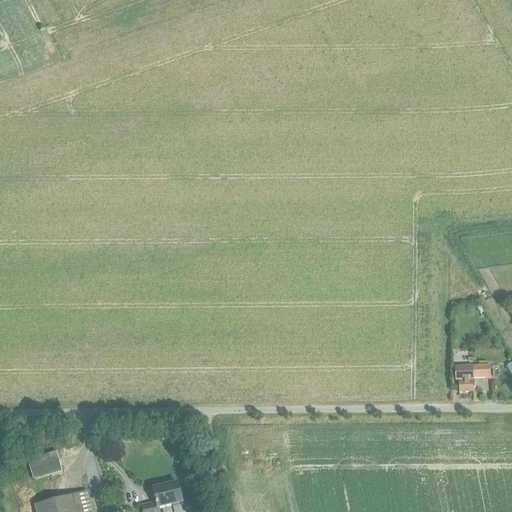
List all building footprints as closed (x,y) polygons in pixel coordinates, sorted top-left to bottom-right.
[(476,305),(480,313),(486,310),(482,302),(476,305)] [(457,380),(459,380),(460,394),(475,393),(474,379),(491,378),(490,366),(457,367),(457,380)] [(34,482),(63,473),(57,454),(28,462),(34,482)] [(159,474),(169,471),(168,465),(158,468),(159,474)] [(158,503),(143,506),(143,511),(160,511),(159,508),(182,503),(178,484),(154,489),(158,503)] [(35,506),(36,511),(92,511),(87,492),(35,506)]
